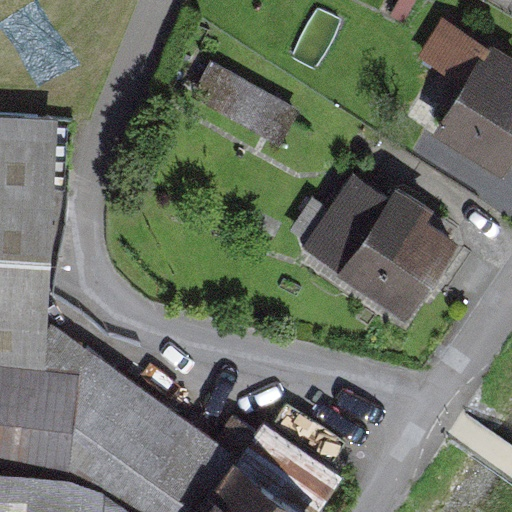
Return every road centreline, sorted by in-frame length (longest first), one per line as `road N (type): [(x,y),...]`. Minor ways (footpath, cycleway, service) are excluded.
road 1 (residential): [(431,407),(243,366),(161,340),(111,311),(85,271),(85,183),(158,0)]
road 2 (residential): [(431,407),(511,284)]
road 3 (residential): [(365,511),(431,407)]
